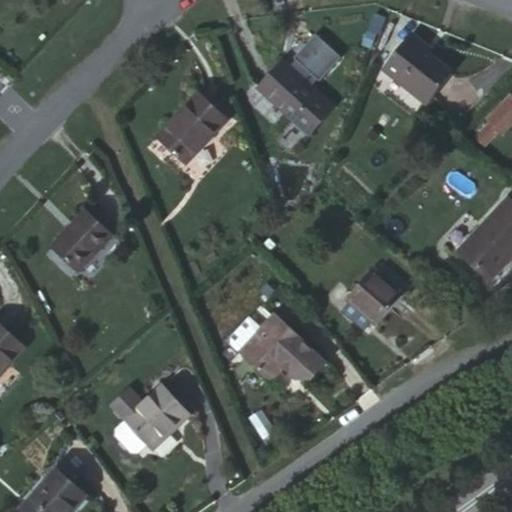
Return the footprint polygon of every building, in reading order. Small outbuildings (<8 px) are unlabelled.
[(403,77),(399,82),(427,104),(453,72),(425,49),(428,45),(412,33),(387,64),(403,77)] [(282,62),(259,88),(309,134),(332,108),(308,86),(315,79),(319,82),(341,58),(315,35),(293,59),(299,64),(292,71),(282,62)] [(383,69),(399,82),(403,77),(387,64),(383,69)] [(199,93),(159,135),(187,160),(226,119),(199,93)] [(511,103),(508,99),(488,119),(502,133),(511,123),(511,103)] [(511,200),(509,197),(459,251),(490,279),(511,255),(511,200)] [(86,211),(53,246),(79,269),(111,234),(86,211)] [(374,270),(349,299),(352,302),(343,312),(365,330),(373,320),(377,323),(402,295),(374,270)] [(235,348),(269,380),(283,365),(297,378),(313,377),(326,362),(304,342),(306,340),(277,314),(263,330),(253,321),(234,341),(235,348)] [(0,324),(0,372),(24,345),(0,324)] [(149,443),(150,445),(173,423),(177,427),(190,415),(164,386),(145,403),(132,388),(113,406),(127,420),(118,429),(118,434),(133,451),(139,452),(149,443)] [(173,423),(150,445),(154,448),(177,427),(173,423)] [(56,469),(22,509),(25,511),(70,511),(86,494),(56,469)]
